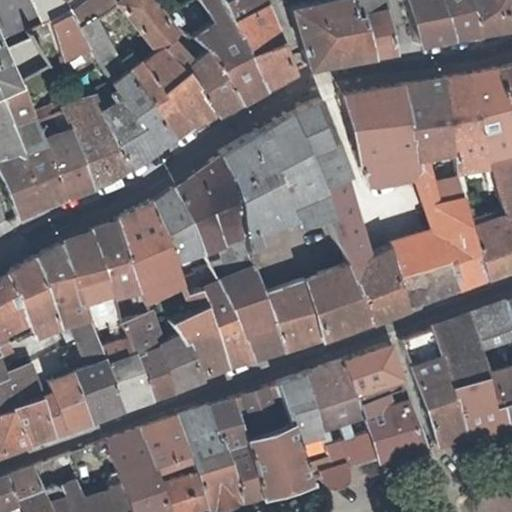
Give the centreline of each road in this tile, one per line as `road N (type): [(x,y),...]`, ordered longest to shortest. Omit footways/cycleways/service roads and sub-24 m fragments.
road 1 (residential): [(511,277),(0,461)]
road 2 (tertiary): [(302,84),(0,254)]
